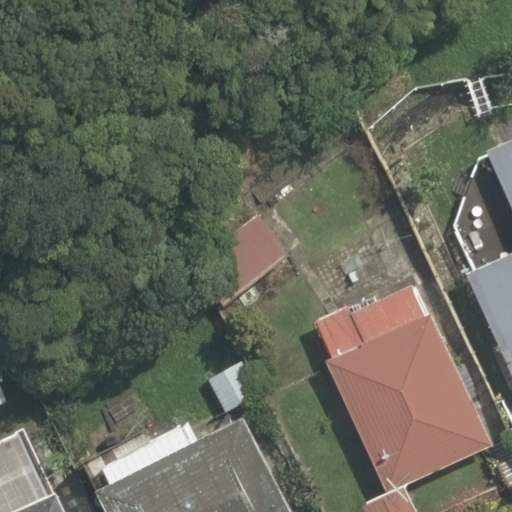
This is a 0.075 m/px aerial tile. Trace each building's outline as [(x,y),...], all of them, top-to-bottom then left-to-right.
[(511,104),(470,125),(511,212),(511,251),(462,275),(511,378),(511,104)] [(300,232),(259,194),(183,276),(224,314),(300,232)] [(411,260),(305,312),(383,470),(357,483),(371,511),(422,511),(407,482),(499,436),(411,260)] [(295,511),(233,404),(80,494),(90,511),(295,511)] [(0,511),(65,511),(19,416),(0,424),(0,511)]
